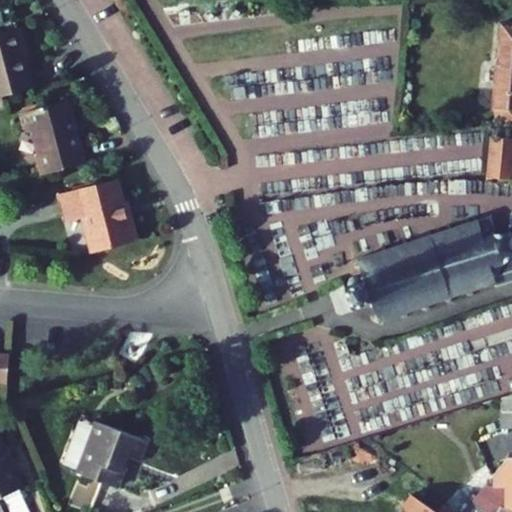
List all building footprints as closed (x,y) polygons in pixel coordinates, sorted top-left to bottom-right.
[(33,22),(0,30),(0,65),(7,95),(48,85),(33,22)] [(82,96),(32,108),(36,124),(42,134),(48,155),(44,156),(48,173),(98,160),(82,96)] [(511,128),(503,128),(501,168),(511,170),(511,128)] [(128,175),(74,189),(79,210),(92,206),(104,250),(151,237),(145,212),(138,213),(128,175)] [(493,220),(355,259),(360,280),(357,281),(355,277),(351,273),(347,272),(342,272),(339,274),(337,279),(336,287),(333,288),(340,313),(367,305),(372,323),(490,289),(491,295),(511,288),(511,239),(500,236),(493,220)] [(0,379),(14,381),(17,354),(0,352),(0,379)] [(90,470),(89,473),(128,484),(137,453),(146,455),(151,435),(104,422),(102,427),(97,447),(82,442),(75,466),(90,470)] [(87,422),(82,442),(97,447),(102,427),(87,422)] [(4,427),(0,428),(0,495),(30,482),(4,427)] [(506,468),(492,488),(493,489),(511,501),(511,460),(511,461),(511,468),(506,468)] [(472,511),(464,506),(428,479),(402,511),(472,511)] [(492,488),(482,481),(464,506),(472,511),(477,511),(493,489),(492,488)] [(511,511),(511,501),(493,489),(477,511),(511,511)]
